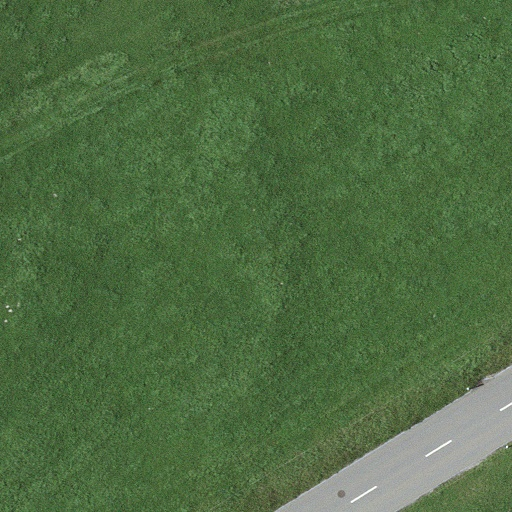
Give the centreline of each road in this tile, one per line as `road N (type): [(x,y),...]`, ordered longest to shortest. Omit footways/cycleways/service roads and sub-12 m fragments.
road 1 (track): [(390,0),(88,101),(0,154)]
road 2 (tertiary): [(511,406),(340,511)]
